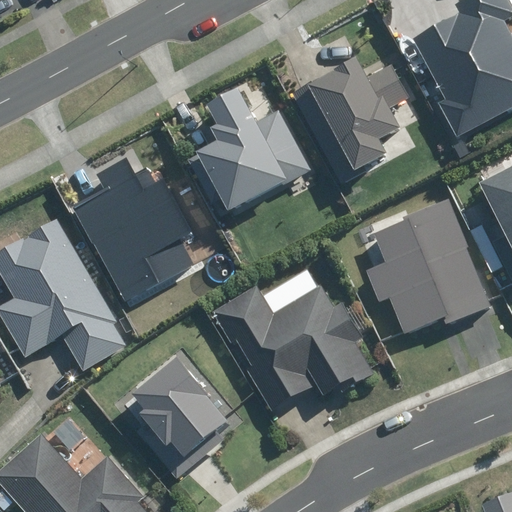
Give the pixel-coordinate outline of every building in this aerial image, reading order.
[(471,131),(511,106),(511,21),(511,19),(511,17),(511,0),(483,0),(473,6),(476,13),(428,41),(462,100),(455,104),(471,131)] [(293,92),(343,182),(365,171),(362,166),(387,153),(379,138),(400,127),(390,109),(409,98),(390,64),(367,76),(356,57),(293,92)] [(223,199),(230,212),(312,169),(281,110),(256,123),(238,88),(208,103),(218,123),(210,127),(216,140),(196,151),(198,155),(189,159),(213,204),(223,199)] [(71,208),(122,302),(193,264),(181,241),(195,233),(165,179),(156,183),(147,167),(136,174),(127,157),(96,174),(105,190),(71,208)] [(511,169),(483,183),(508,235),(495,241),(511,276),(511,169)] [(395,263),(375,270),(388,303),(398,299),(412,335),(451,320),(453,326),(499,308),(475,249),(478,248),(458,199),(382,229),(395,263)] [(64,336),(83,370),(127,345),(115,324),(119,321),(60,218),(0,252),(0,275),(14,299),(0,307),(0,310),(27,357),(64,336)] [(382,374),(364,343),(373,338),(352,302),(345,305),(335,288),(333,289),(332,286),(285,312),(269,285),(224,310),(283,411),(325,387),(317,372),(334,362),(348,387),(361,380),(363,385),(382,374)] [(258,418),(195,346),(137,397),(144,405),(135,413),(148,428),(141,434),(184,483),(258,418)] [(117,455),(92,477),(54,433),(4,476),(34,511),(163,511),(154,501),(149,505),(147,503),(153,497),(117,455)] [(511,511),(511,492),(484,503),(487,511),(511,511)]
